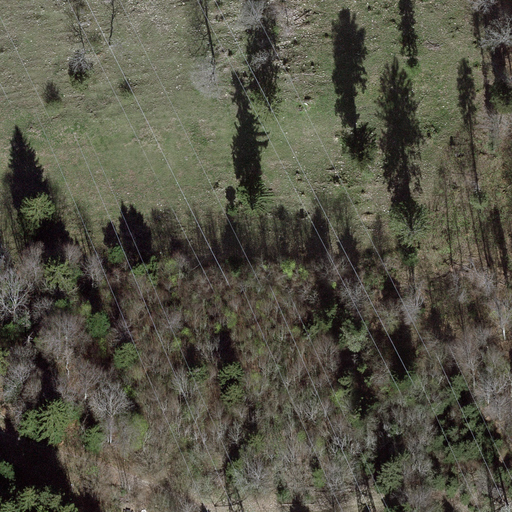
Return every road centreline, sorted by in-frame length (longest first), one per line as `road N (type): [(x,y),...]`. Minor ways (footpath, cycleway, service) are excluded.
road 1 (track): [(0,436),(228,511)]
road 2 (track): [(316,511),(445,498)]
